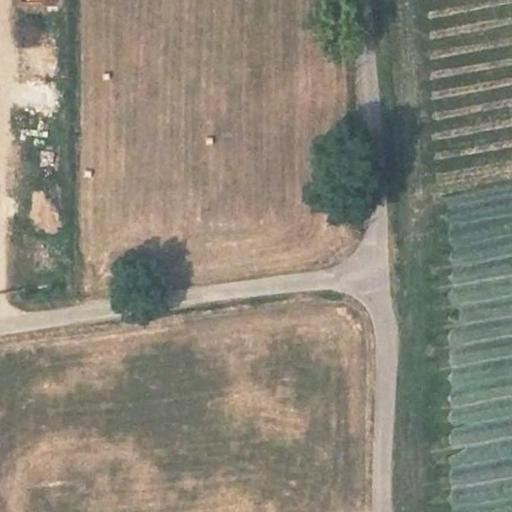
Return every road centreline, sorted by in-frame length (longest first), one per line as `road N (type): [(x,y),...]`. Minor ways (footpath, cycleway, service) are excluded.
road 1 (unclassified): [(0,328),(377,268)]
road 2 (unclassified): [(363,0),(377,268)]
road 3 (unclassified): [(377,268),(385,328),(383,511)]
